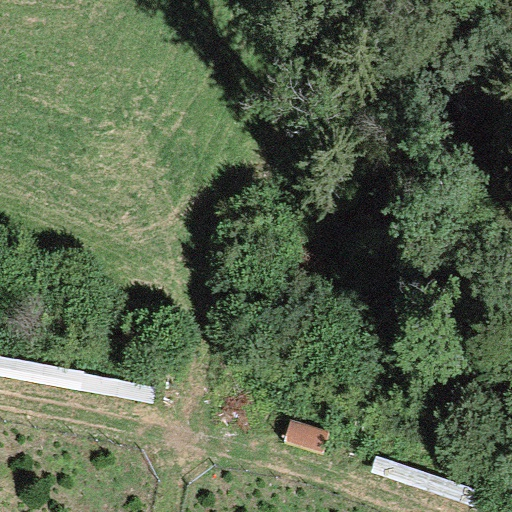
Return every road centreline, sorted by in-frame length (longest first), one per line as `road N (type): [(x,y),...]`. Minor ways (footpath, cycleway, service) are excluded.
road 1 (track): [(425,511),(178,429),(0,402)]
road 2 (track): [(227,245),(162,511)]
road 3 (track): [(227,245),(315,0)]
